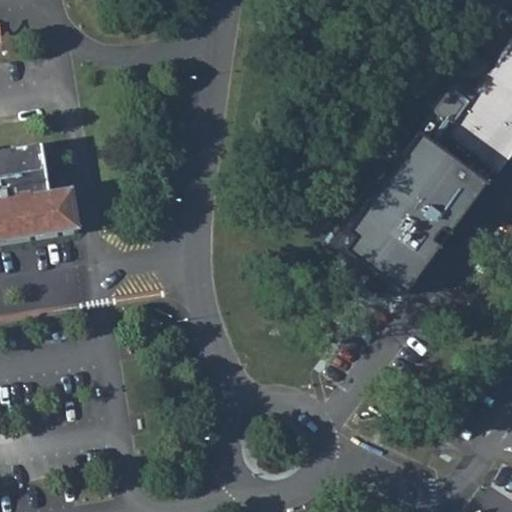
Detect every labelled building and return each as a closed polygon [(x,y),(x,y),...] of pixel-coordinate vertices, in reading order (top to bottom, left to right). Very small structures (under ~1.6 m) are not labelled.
[(491,69),(452,122),(501,157),(511,141),(511,40),(508,40),(489,67),(491,69)] [(469,53),(451,79),(470,93),(488,66),(469,53)] [(452,122),(441,138),(489,173),(501,157),(452,122)] [(489,173),(494,177),(511,152),(511,141),(501,157),(489,173)] [(14,149),(20,182),(37,180),(32,146),(14,149)] [(0,242),(72,231),(65,188),(22,195),(20,182),(14,149),(0,151),(0,242)]
